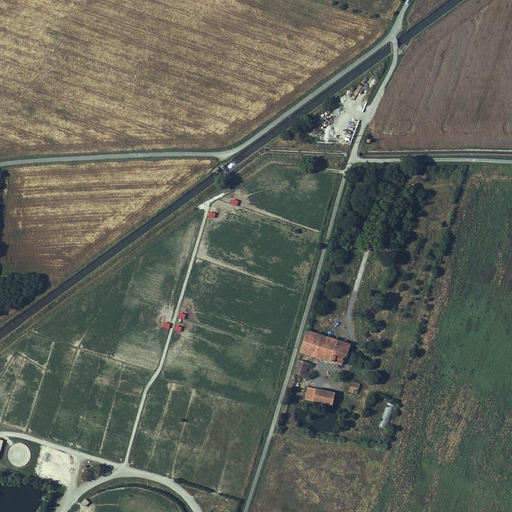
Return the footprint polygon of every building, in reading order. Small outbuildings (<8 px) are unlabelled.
[(346,352),(349,343),(307,330),(301,351),(342,364),(345,356),(347,356),(348,353),(346,352)] [(304,377),(309,363),(298,359),(294,374),(304,377)] [(352,384),(350,391),(363,395),(364,390),(358,388),(359,386),(352,384)] [(335,394),(309,388),(306,401),(332,406),(335,394)] [(386,403),(379,427),(386,429),(394,405),(386,403)]
